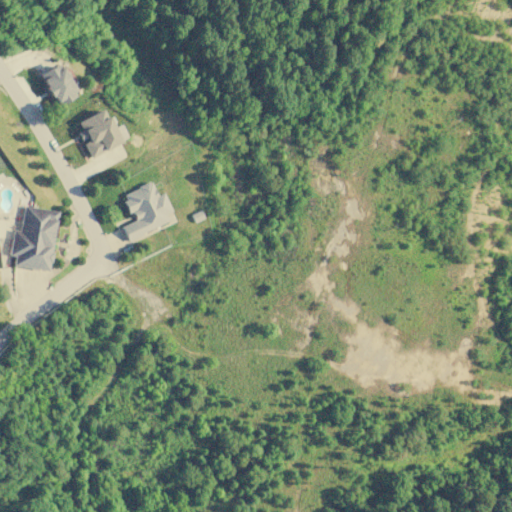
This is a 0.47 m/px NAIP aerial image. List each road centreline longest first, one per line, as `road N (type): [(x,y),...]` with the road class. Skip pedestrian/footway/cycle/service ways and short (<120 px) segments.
road 1 (residential): [(103,263),(163,317),(110,386),(69,511)]
road 2 (residential): [(0,69),(103,263)]
road 3 (residential): [(0,339),(103,263)]
